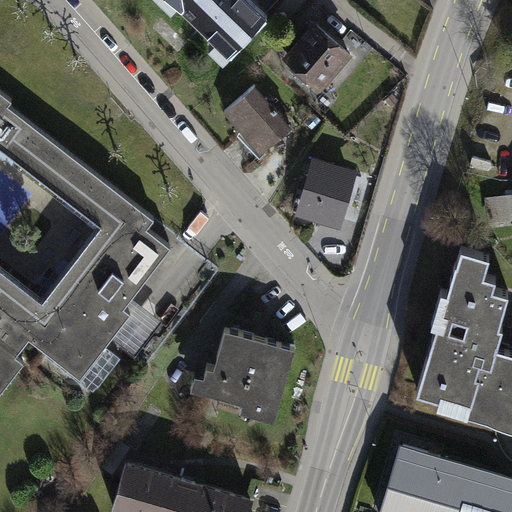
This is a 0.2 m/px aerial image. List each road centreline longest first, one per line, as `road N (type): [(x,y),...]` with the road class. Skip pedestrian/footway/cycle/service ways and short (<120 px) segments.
road 1 (residential): [(370,322),(322,297),(57,0)]
road 2 (secondary): [(439,81),(370,322)]
road 3 (secondary): [(370,322),(316,511)]
road 4 (residential): [(439,81),(331,0)]
